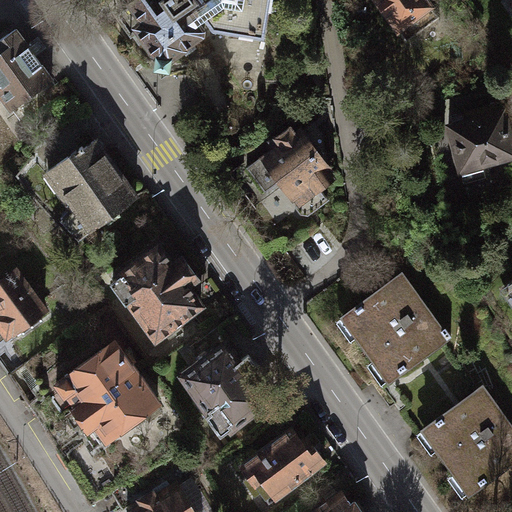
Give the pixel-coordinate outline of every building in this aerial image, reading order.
[(108,0),(104,3),(150,67),(167,70),(171,58),(213,31),(263,39),(270,0),(108,0)] [(441,9),(433,0),(378,0),(408,36),(441,9)] [(511,0),(500,0),(511,17),(511,0)] [(0,100),(10,116),(57,79),(18,24),(0,36),(0,100)] [(511,130),(505,104),(442,120),(456,173),(511,158),(511,130)] [(301,122),(283,138),(325,192),(333,186),(323,173),(333,165),(301,122)] [(98,135),(48,170),(95,237),(145,202),(98,135)] [(325,192),(283,138),(259,157),(301,211),(325,192)] [(219,311),(171,246),(115,287),(163,352),(219,311)] [(21,269),(0,282),(0,328),(11,346),(53,318),(21,269)] [(451,338),(401,270),(336,314),(386,380),(451,338)] [(511,287),(503,295),(511,307),(511,287)] [(243,337),(181,377),(218,433),(280,393),(243,337)] [(81,418),(149,376),(127,340),(58,382),(81,418)] [(171,410),(149,376),(81,418),(103,453),(171,410)] [(511,462),(511,425),(482,384),(420,429),(467,495),(511,462)] [(330,470),(301,429),(252,464),(280,504),(330,470)] [(195,511),(175,480),(123,511),(195,511)] [(364,511),(350,490),(317,511),(364,511)]
